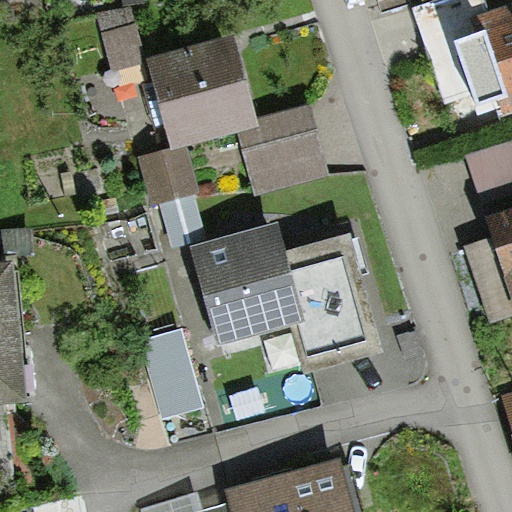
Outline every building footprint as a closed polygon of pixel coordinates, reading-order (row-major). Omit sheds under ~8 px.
[(495,102),(500,117),(511,112),(511,4),(491,11),(486,0),(422,0),(424,2),(411,7),(445,105),(473,95),(477,108),(495,102)] [(130,6),(96,14),(110,70),(144,62),(130,6)] [(240,133),(260,128),(258,118),(234,36),(147,58),(170,147),(171,151),(187,146),(240,133)] [(311,104),(258,118),(260,128),(240,133),(256,194),(329,175),(311,104)] [(511,139),(465,155),(478,192),(511,181),(511,139)] [(199,193),(187,146),(171,151),(170,147),(137,156),(151,206),(199,193)] [(511,206),(484,216),(491,238),(511,293),(511,206)] [(192,244),(218,344),(293,324),(305,371),(383,351),(352,232),(285,249),(278,222),(192,244)] [(32,226),(3,229),(5,253),(34,251),(32,226)] [(491,324),(511,316),(511,293),(491,238),(465,246),(491,324)] [(0,404),(28,403),(13,258),(0,259),(0,404)] [(203,406),(183,330),(140,341),(160,417),(203,406)] [(511,391),(502,394),(511,431),(511,391)] [(354,511),(341,460),(225,490),(228,502),(203,509),(198,491),(140,509),(140,511),(354,511)]
